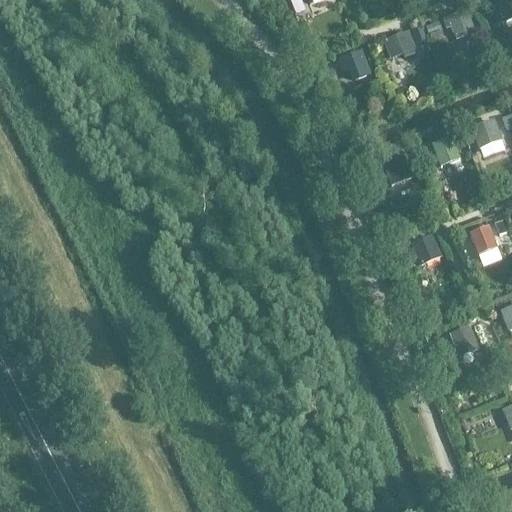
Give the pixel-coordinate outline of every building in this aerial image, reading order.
[(511,0),(494,0),(490,2),(500,31),(511,26),(511,0)] [(466,10),(443,21),(456,49),(479,38),(466,10)] [(406,39),(379,49),(389,76),(416,66),(406,39)] [(352,85),(373,77),(363,51),(342,59),(352,85)] [(483,160),(507,152),(496,120),(472,128),(483,160)] [(441,132),(406,146),(419,177),(454,163),(441,132)] [(497,224),(460,238),(470,264),(507,250),(497,224)] [(441,265),(429,233),(401,244),(414,276),(441,265)] [(511,304),(494,311),(504,340),(511,336),(511,304)] [(472,326),(449,335),(462,365),(484,356),(472,326)] [(511,430),(511,396),(485,406),(496,436),(511,430)]
